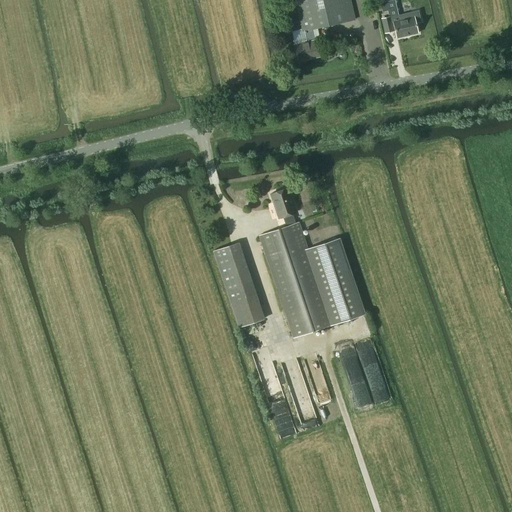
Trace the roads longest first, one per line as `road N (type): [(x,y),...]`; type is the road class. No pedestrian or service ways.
road 1 (tertiary): [(0,172),(239,113),(511,63)]
road 2 (track): [(287,354),(324,352),(377,511)]
